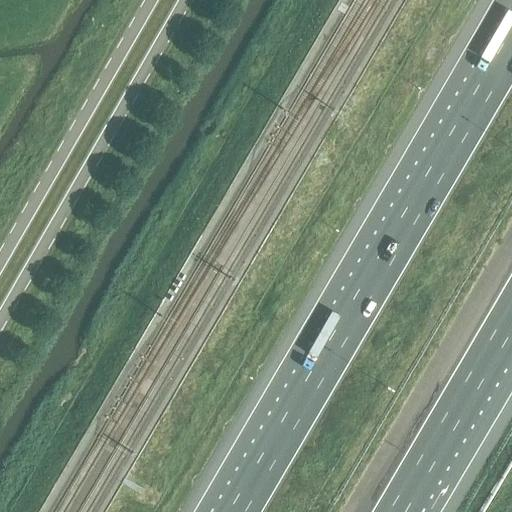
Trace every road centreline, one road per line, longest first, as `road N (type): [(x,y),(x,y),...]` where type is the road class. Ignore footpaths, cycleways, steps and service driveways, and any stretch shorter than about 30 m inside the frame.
road 1 (motorway): [(511,39),(233,511)]
road 2 (secondary): [(0,324),(189,0)]
road 3 (secondary): [(152,0),(0,264)]
road 4 (motorway): [(397,511),(511,317)]
